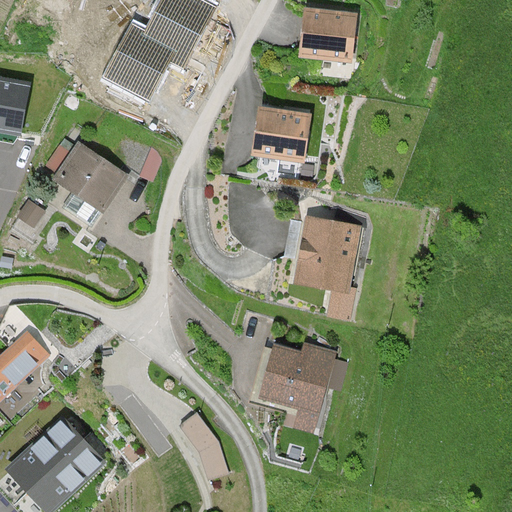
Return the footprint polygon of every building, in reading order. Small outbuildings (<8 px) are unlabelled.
[(217,5),(206,0),(161,0),(145,34),(176,51),(170,62),(185,70),(217,5)] [(355,12),(299,6),(294,55),(348,61),(355,12)] [(176,51),(145,34),(132,27),(104,77),(149,101),(170,62),(176,51)] [(0,127),(23,132),(31,88),(0,82),(0,127)] [(256,104),(247,155),(301,163),(309,112),(256,104)] [(126,175),(75,140),(58,165),(59,169),(53,177),(99,210),(126,175)] [(47,211),(30,199),(18,217),(36,229),(47,211)] [(361,225),(303,214),(290,283),(331,289),(326,316),(351,319),(358,291),(349,287),(361,225)] [(14,259),(1,257),(0,267),(13,269),(14,259)] [(0,395),(46,355),(26,333),(0,356),(0,395)] [(291,429),(318,436),(336,350),(302,342),(299,352),(269,343),(254,398),(295,410),(291,429)] [(198,413),(178,425),(200,452),(209,481),(230,473),(219,440),(198,413)] [(36,498),(47,511),(102,462),(64,421),(10,470),(24,485),(36,498)]
